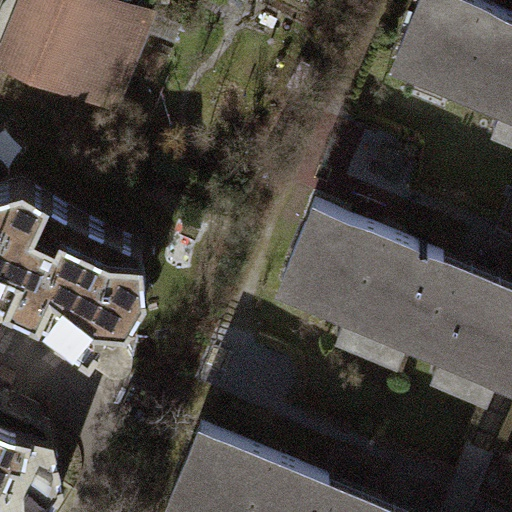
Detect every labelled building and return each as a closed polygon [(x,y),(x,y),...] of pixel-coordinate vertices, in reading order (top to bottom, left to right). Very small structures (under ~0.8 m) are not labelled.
[(0,0),(0,57),(122,107),(161,11),(132,0),(0,0)] [(511,0),(404,0),(384,48),(500,96),(491,118),(511,126),(511,0)] [(85,209),(27,172),(0,180),(0,284),(66,316),(62,324),(95,346),(114,314),(129,317),(149,286),(146,234),(85,209)] [(511,268),(309,187),(273,277),(339,304),(332,322),(397,348),(405,330),(434,342),(425,363),(485,387),(494,366),(511,373),(511,268)] [(0,434),(8,414),(13,403),(0,397),(0,434)] [(450,511),(197,409),(159,503),(181,511),(450,511)] [(0,511),(53,511),(68,490),(61,437),(8,414),(0,434),(0,511)] [(511,454),(469,438),(457,470),(511,490),(511,454)]
